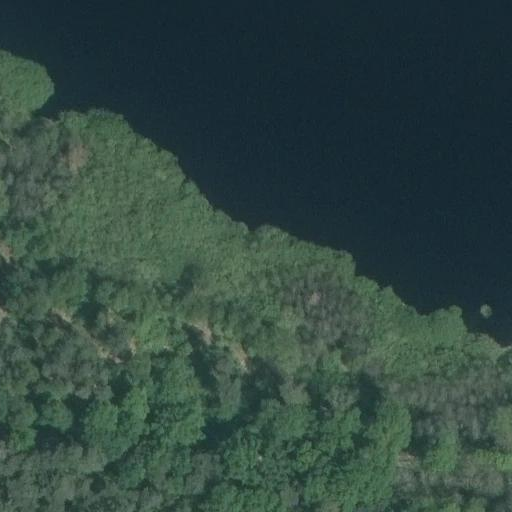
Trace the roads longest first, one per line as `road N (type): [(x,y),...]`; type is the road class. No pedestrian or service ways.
road 1 (track): [(511,450),(203,440)]
road 2 (track): [(203,440),(0,433)]
